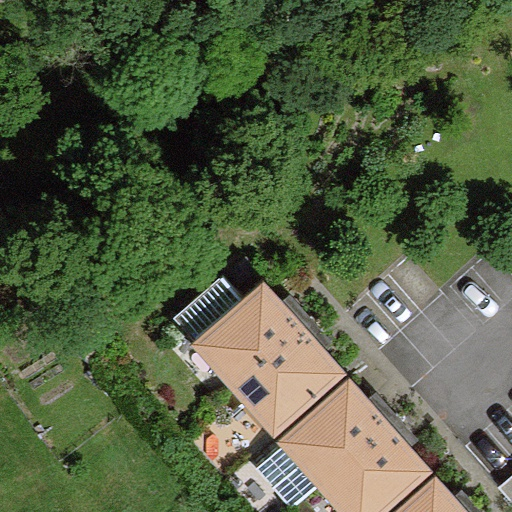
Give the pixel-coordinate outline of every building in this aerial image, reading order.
[(182,314),(201,335),(245,298),(224,276),(182,314)] [(281,299),(265,282),(245,298),(201,335),(198,338),(239,383),(304,324),(281,299)] [(343,368),(304,324),(239,383),(278,426),(343,368)] [(390,422),(351,377),(284,436),(323,481),(390,422)] [(376,511),(429,465),(390,422),(323,481),(351,511),(376,511)] [(469,511),(437,475),(396,511),(469,511)]
